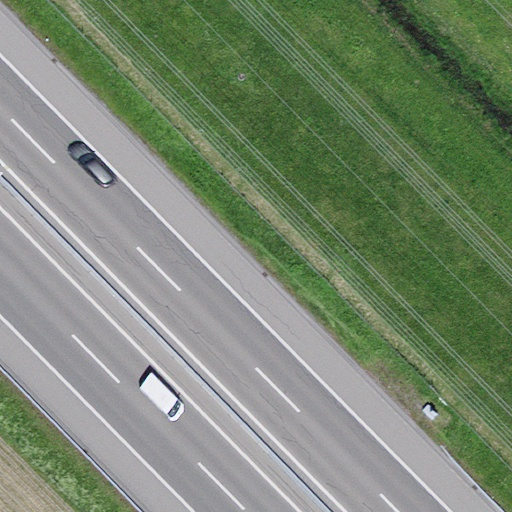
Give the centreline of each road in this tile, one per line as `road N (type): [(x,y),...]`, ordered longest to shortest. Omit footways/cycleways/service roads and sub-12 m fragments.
road 1 (motorway): [(398,511),(0,107)]
road 2 (motorway): [(0,262),(246,511)]
